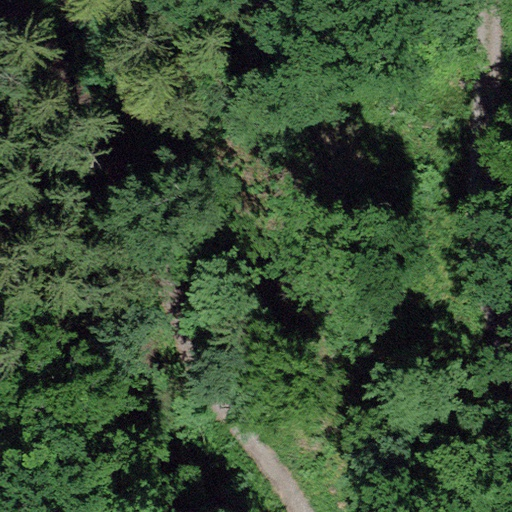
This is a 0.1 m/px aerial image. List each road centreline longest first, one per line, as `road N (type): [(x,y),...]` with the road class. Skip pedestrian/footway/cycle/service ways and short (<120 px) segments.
road 1 (track): [(305,511),(217,394),(0,5)]
road 2 (track): [(511,375),(500,346),(484,139),(492,0)]
